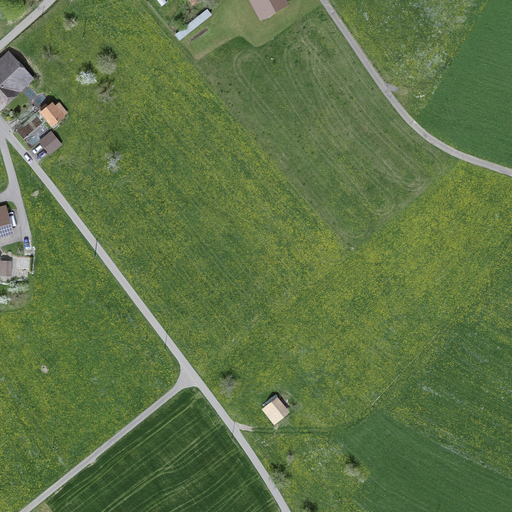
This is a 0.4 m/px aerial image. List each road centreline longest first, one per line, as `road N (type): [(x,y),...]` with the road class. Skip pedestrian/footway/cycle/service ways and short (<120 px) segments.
road 1 (unclassified): [(284,511),(199,378),(0,126)]
road 2 (track): [(511,173),(453,152),(414,126),(322,0)]
